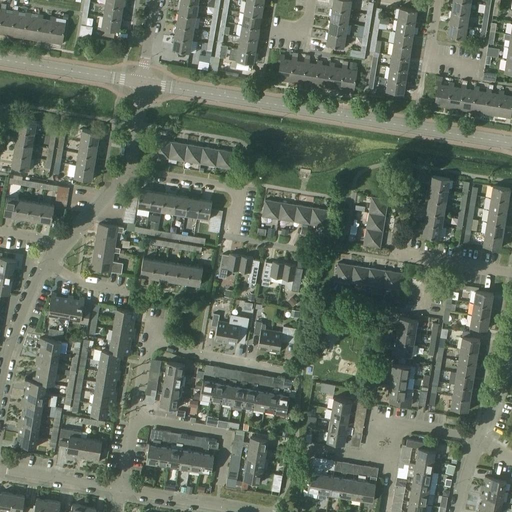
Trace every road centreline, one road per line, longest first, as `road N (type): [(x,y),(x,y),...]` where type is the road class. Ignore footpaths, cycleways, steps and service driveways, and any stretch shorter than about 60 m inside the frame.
road 1 (tertiary): [(511,144),(142,83)]
road 2 (residential): [(223,227),(233,228),(239,190),(126,171)]
road 3 (residential): [(300,374),(198,356),(152,336)]
road 4 (residential): [(134,418),(227,434),(219,486)]
road 5 (tertiary): [(142,83),(0,60)]
road 6 (residential): [(0,385),(46,264)]
road 7 (residential): [(247,511),(120,490)]
road 8 (residential): [(120,490),(0,467)]
